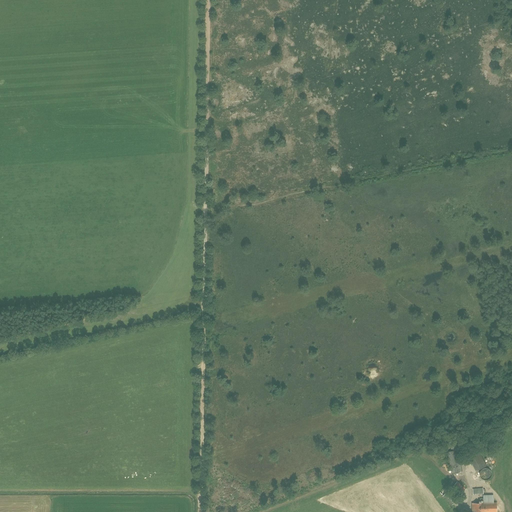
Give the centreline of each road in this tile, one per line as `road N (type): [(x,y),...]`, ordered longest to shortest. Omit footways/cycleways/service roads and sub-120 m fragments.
road 1 (track): [(200,511),(203,298)]
road 2 (track): [(204,210),(207,0)]
